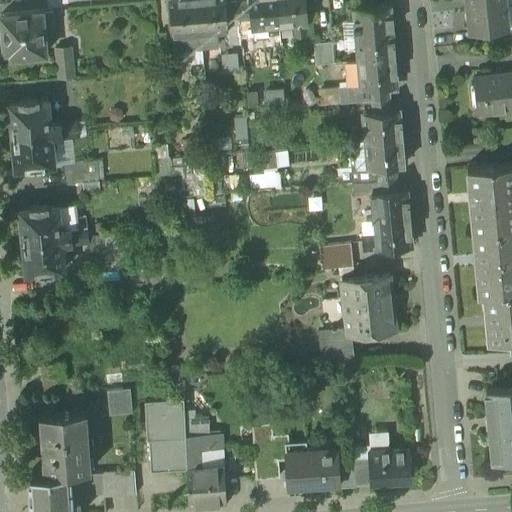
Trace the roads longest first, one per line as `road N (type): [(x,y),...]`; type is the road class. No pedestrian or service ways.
road 1 (residential): [(444,365),(409,0)]
road 2 (residential): [(463,511),(444,365)]
